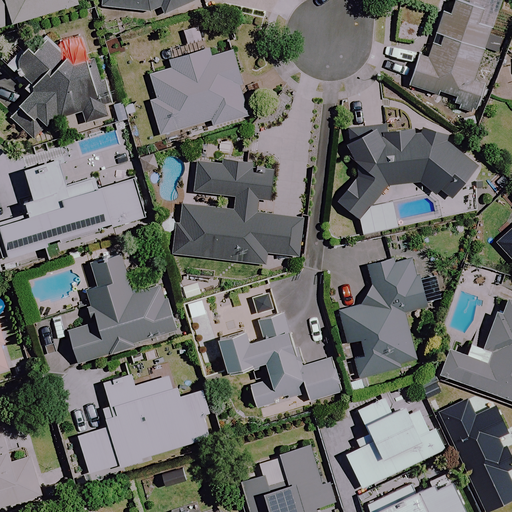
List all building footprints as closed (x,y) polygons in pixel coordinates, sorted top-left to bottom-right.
[(0,0),(0,28),(82,3),(81,0),(0,0)] [(102,0),(102,9),(155,12),(158,12),(196,0),(102,0)] [(413,85),(439,95),(461,102),(458,111),(477,117),(489,81),(478,77),(499,16),(452,0),(449,0),(433,47),(428,45),(413,85)] [(40,118),(46,124),(58,113),(62,120),(82,115),(87,126),(109,120),(93,59),(87,59),(87,53),(77,54),(71,47),(64,53),(52,38),(33,54),(28,47),(10,62),(36,93),(21,106),(35,122),(40,118)] [(212,57),(210,49),(170,61),(172,68),(151,74),(158,98),(151,100),(162,135),(212,120),(214,126),(251,116),(240,80),(244,78),(235,50),(212,57)] [(449,141),(456,133),(453,131),(432,125),(388,135),(385,125),(348,133),(358,176),(338,201),(358,216),(389,188),(421,180),(436,194),(441,188),(453,198),(481,165),(449,141)] [(277,168),(199,159),(195,192),(236,197),(234,211),(180,205),(175,254),(265,264),(267,253),(300,256),(304,219),(257,214),(258,199),(273,201),(277,168)] [(60,162),(27,172),(34,195),(27,197),(33,218),(0,227),(0,244),(4,257),(150,215),(140,178),(101,189),(98,177),(66,186),(60,162)] [(511,232),(499,245),(511,259),(511,232)] [(135,294),(123,256),(82,268),(98,321),(70,329),(80,362),(178,333),(164,285),(135,294)] [(419,281),(414,258),(368,267),(376,304),(341,311),(348,343),(363,339),(366,357),(356,359),(360,377),(417,365),(406,313),(428,308),(427,300),(442,297),(437,277),(419,281)] [(342,394),(313,280),(276,289),(283,315),(259,321),(263,338),(247,342),(245,333),(221,339),(229,373),(247,368),(257,406),(308,393),(310,402),(342,394)] [(511,295),(509,294),(499,321),(495,320),(485,348),(456,337),(441,374),(511,400),(511,295)] [(0,372),(11,370),(0,324),(0,372)] [(136,385),(133,374),(105,382),(112,406),(105,408),(110,426),(81,434),(91,472),(212,439),(205,414),(210,412),(203,389),(179,396),(173,375),(136,385)] [(424,399),(392,413),(385,398),(358,410),(369,434),(357,439),(360,448),(347,454),(363,487),(447,449),(424,399)] [(0,433),(0,507),(41,496),(29,456),(13,461),(4,432),(0,433)] [(336,502),(319,444),(237,469),(249,511),(314,511),(314,509),(336,502)] [(412,485),(368,504),(371,511),(471,511),(456,477),(416,494),(412,485)]
